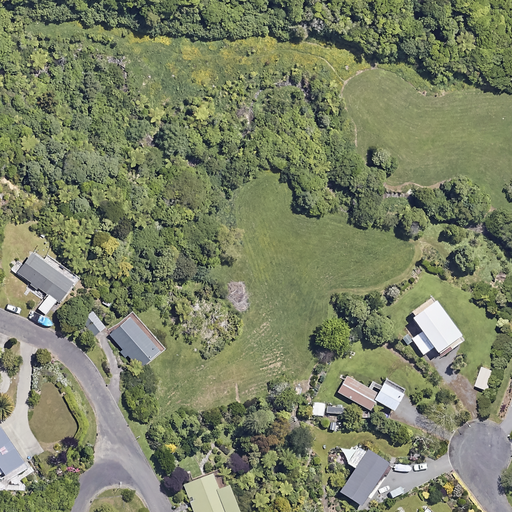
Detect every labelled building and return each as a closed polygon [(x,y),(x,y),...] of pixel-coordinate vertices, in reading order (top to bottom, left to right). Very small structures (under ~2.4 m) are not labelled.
[(27,238),(11,261),(52,291),(69,269),(27,238)] [(428,284),(405,301),(431,337),(454,321),(428,284)] [(126,302),(104,320),(133,356),(155,339),(126,302)] [(105,325),(91,310),(81,319),(95,334),(105,325)] [(367,376),(341,361),(331,379),(362,398),(369,386),(386,395),(395,380),(372,367),(367,376)] [(496,372),(483,367),(475,386),(489,391),(496,372)] [(324,403),(313,401),(312,413),(323,414),(324,403)] [(0,418),(0,462),(20,451),(0,418)] [(356,435),(329,477),(353,492),(380,450),(356,435)] [(231,511),(210,462),(181,474),(197,511),(231,511)] [(445,511),(420,491),(403,511),(445,511)]
